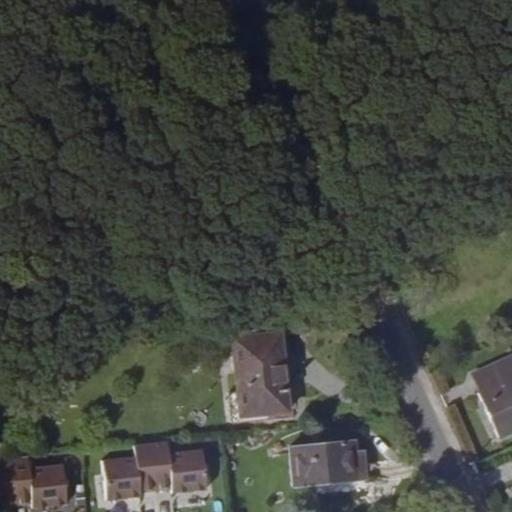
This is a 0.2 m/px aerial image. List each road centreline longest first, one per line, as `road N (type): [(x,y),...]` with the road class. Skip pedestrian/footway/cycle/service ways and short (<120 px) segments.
road 1 (secondary): [(462,511),(227,0)]
road 2 (track): [(345,258),(511,195)]
